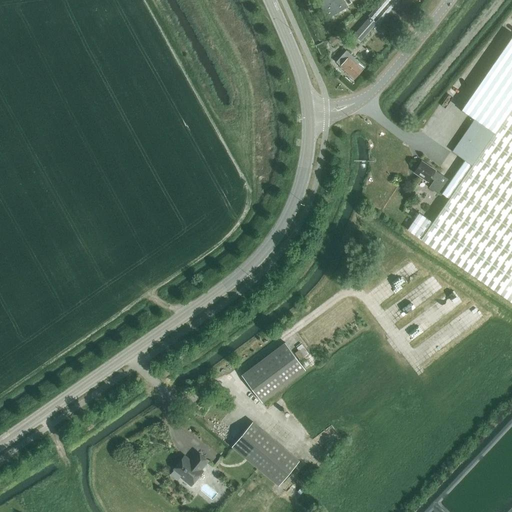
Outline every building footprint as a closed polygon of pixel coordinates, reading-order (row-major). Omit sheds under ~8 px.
[(315,0),(327,19),(348,7),(343,0),(315,0)] [(381,0),(368,16),(370,18),(376,24),(378,25),(400,0),(381,0)] [(360,42),(376,24),(370,18),(353,36),(360,42)] [(395,18),(389,25),(398,32),(404,25),(395,18)] [(449,199),(447,200),(438,214),(432,222),(419,213),(407,230),(511,303),(511,36),(482,80),(461,110),(474,119),(452,152),(464,160),(454,174),(464,181),(475,189),(466,201),(455,194),(451,200),(449,199)] [(343,54),(336,62),(354,79),(365,67),(356,59),(346,51),(343,54)] [(431,178),(433,180),(428,187),(447,200),(449,199),(451,200),(455,194),(466,201),(475,189),(464,181),(454,174),(450,181),(435,171),(421,161),(418,166),(416,166),(414,170),(415,171),(414,173),(428,182),(431,178)] [(389,249),(380,255),(383,260),(392,253),(389,249)] [(434,276),(407,297),(415,307),(442,287),(434,276)] [(443,298),(451,310),(463,301),(455,290),(443,298)] [(438,314),(423,323),(425,328),(441,319),(438,314)] [(366,337),(282,394),(310,436),(395,379),(366,337)] [(285,343),(242,375),(262,403),(305,370),(285,343)] [(231,447),(257,468),(278,486),(300,460),(253,421),(231,447)] [(201,470),(208,461),(198,452),(193,458),(194,459),(191,462),(184,456),(174,469),(184,477),(182,479),(191,486),(203,471),(201,470)]
